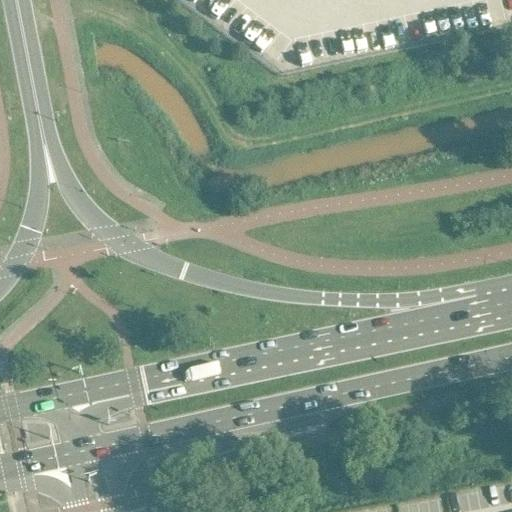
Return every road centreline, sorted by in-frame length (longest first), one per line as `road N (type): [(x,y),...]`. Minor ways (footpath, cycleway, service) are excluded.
road 1 (unclassified): [(511,298),(308,298),(183,272),(123,246),(82,209),(37,113)]
road 2 (primary): [(511,302),(67,400)]
road 3 (primary): [(97,452),(511,361)]
road 4 (unclassified): [(37,113),(38,197),(31,230),(0,290)]
